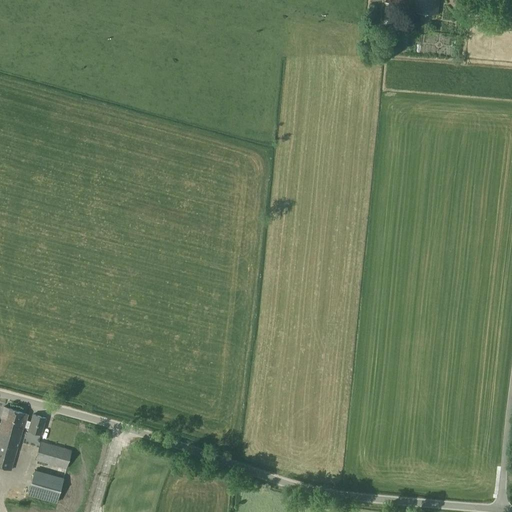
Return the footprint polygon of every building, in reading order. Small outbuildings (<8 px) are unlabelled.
[(438,14),(439,0),(414,0),(414,11),(438,14)] [(383,25),(391,25),(392,16),(393,16),(395,4),(385,3),(384,15),(383,25)] [(436,43),(436,32),(427,32),(427,43),(436,43)] [(0,467),(11,470),(23,427),(26,420),(28,414),(3,407),(0,417),(1,418),(0,422),(0,467)] [(31,421),(26,420),(23,427),(29,428),(28,431),(41,434),(45,418),(33,414),(31,421)] [(40,441),(35,460),(66,469),(72,450),(40,441)] [(34,470),(27,494),(56,503),(63,478),(34,470)]
